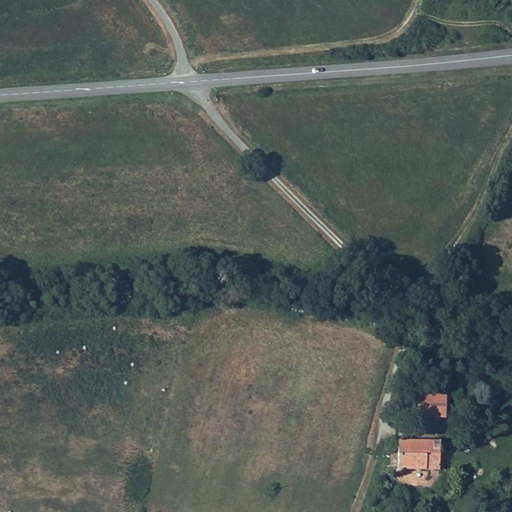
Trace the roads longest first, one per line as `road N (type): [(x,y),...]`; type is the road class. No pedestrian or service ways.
road 1 (tertiary): [(0,94),(511,55)]
road 2 (track): [(186,81),(385,285),(416,302)]
road 3 (track): [(416,302),(352,511)]
road 4 (track): [(511,136),(416,302)]
